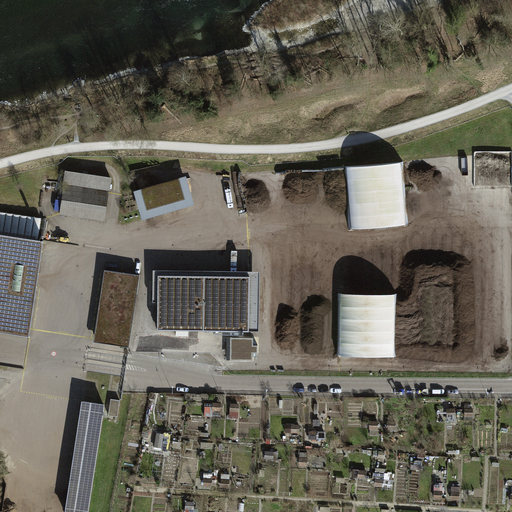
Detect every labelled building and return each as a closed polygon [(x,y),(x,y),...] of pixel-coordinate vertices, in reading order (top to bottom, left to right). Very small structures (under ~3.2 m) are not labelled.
[(401,162),(346,166),(351,228),(406,224),(401,162)] [(109,178),(64,171),(62,183),(107,189),(109,178)] [(184,176),(131,191),(140,219),(192,204),(184,176)] [(107,191),(62,185),(58,214),(102,220),(107,191)] [(44,239),(0,232),(0,330),(29,335),(44,239)] [(130,294),(134,294),(137,275),(102,269),(100,283),(103,283),(94,339),(106,341),(107,329),(124,331),(130,294)] [(204,329),(205,275),(158,274),(157,329),(204,329)] [(249,275),(205,275),(204,329),(249,330),(249,275)] [(103,283),(100,283),(91,341),(126,347),(134,294),(130,294),(124,331),(107,329),(106,341),(94,339),(103,283)] [(342,294),(341,357),(396,357),(397,294),(342,294)] [(253,338),(231,337),(231,359),(253,360),(254,352),(257,352),(258,345),(253,345),(253,338)] [(118,400),(109,398),(106,415),(115,416),(118,400)] [(88,511),(105,403),(82,400),(64,511),(88,511)] [(221,417),(221,402),(213,402),(212,416),(221,417)] [(230,417),(239,417),(239,403),(231,402),(230,417)] [(447,421),(456,421),(456,407),(447,407),(447,421)] [(465,420),(474,420),(474,408),(465,408),(465,420)] [(378,433),(378,420),(370,420),(370,433),(378,433)] [(396,429),(396,420),(388,420),(388,428),(396,429)] [(299,433),(300,424),(286,423),(286,433),(299,433)] [(325,438),(326,430),(310,430),(309,438),(325,438)] [(155,446),(168,448),(171,434),(158,431),(155,446)] [(278,458),(278,451),(265,450),(265,458),(278,458)] [(300,465),(308,466),(308,451),(300,451),(300,465)] [(374,486),(383,487),(386,468),(377,467),(374,486)] [(366,477),(367,470),(353,469),(353,477),(366,477)] [(204,486),(212,486),(213,472),(205,471),(204,486)] [(230,486),(231,473),(222,473),(221,486),(230,486)] [(434,498),(442,498),(443,484),(435,484),(434,498)] [(452,499),(460,499),(460,487),(452,487),(452,499)] [(184,511),(194,511),(195,501),(186,501),(184,511)]
